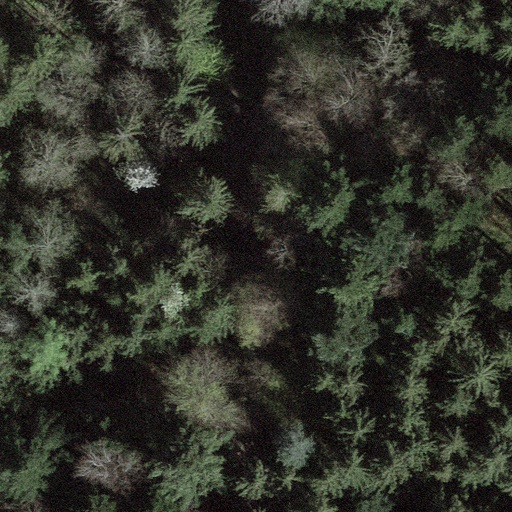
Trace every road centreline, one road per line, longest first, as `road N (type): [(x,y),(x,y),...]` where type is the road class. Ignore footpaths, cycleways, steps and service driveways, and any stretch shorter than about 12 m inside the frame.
road 1 (track): [(197,0),(203,252),(167,511)]
road 2 (track): [(309,0),(511,70)]
